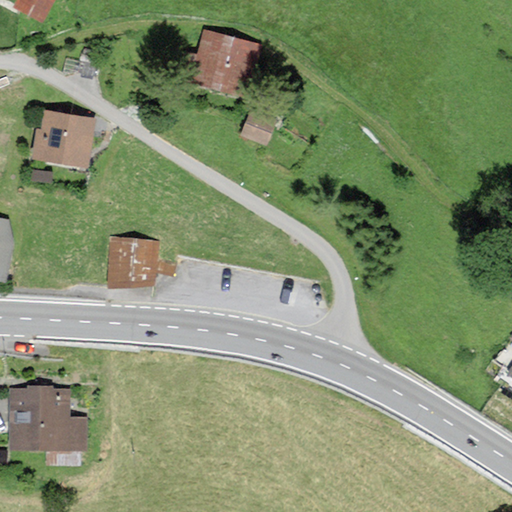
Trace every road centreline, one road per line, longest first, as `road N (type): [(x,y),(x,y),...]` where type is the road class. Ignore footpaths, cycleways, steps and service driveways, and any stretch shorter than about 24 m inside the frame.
road 1 (unclassified): [(347,369),(350,291),(334,258),(49,74),(0,61)]
road 2 (primary): [(347,369),(258,341),(167,328),(0,321)]
road 3 (primary): [(511,466),(347,369)]
